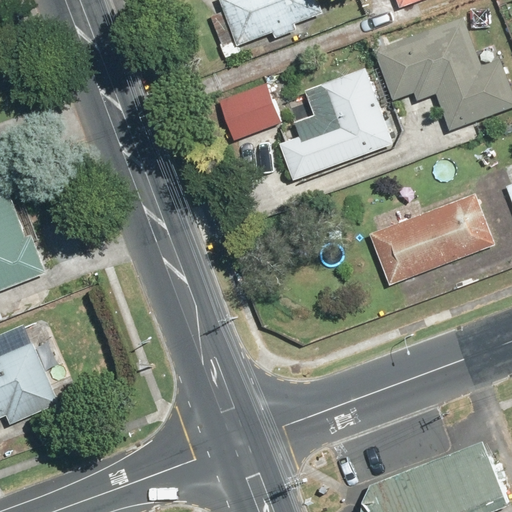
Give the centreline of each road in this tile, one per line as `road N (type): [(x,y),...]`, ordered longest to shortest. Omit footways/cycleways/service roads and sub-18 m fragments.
road 1 (secondary): [(71,0),(242,447)]
road 2 (residential): [(242,447),(511,344)]
road 3 (tertiary): [(63,511),(242,447)]
